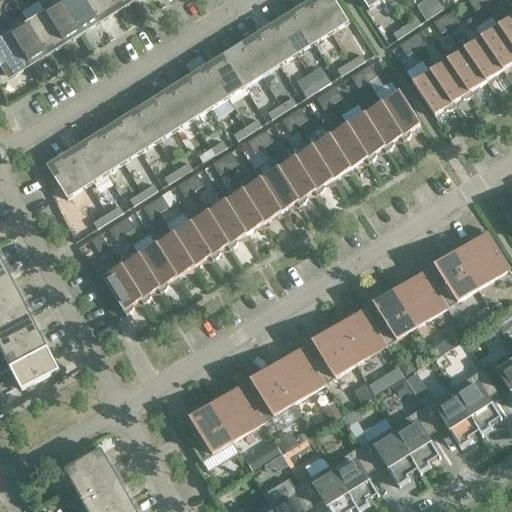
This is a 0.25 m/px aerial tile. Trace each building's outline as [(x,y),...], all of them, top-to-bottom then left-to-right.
[(99,23),(84,0),(65,0),(62,3),(81,34),(99,23)] [(116,13),(108,0),(84,0),(99,23),(116,13)] [(133,2),(132,0),(108,0),(116,13),(133,2)] [(333,0),(319,0),(312,5),(332,36),(349,25),(333,0)] [(385,0),(361,0),(369,11),(385,0)] [(452,0),(446,0),(439,5),(443,11),(455,3),(452,0)] [(485,7),(479,0),(471,0),(468,2),(475,13),(485,7)] [(81,34),(62,3),(44,13),(64,45),(81,34)] [(332,36),(312,5),(295,15),(314,47),(332,36)] [(443,11),(439,5),(427,13),(431,19),(443,11)] [(64,45),(44,13),(27,24),(47,56),(64,45)] [(460,24),(452,13),(443,19),(450,30),(460,24)] [(314,47),(295,15),(277,26),(297,58),(314,47)] [(450,30),(443,19),(434,25),(441,36),(450,30)] [(511,19),(499,28),(511,47),(511,19)] [(417,20),(405,28),(409,34),(421,26),(417,20)] [(47,56),(27,24),(10,35),(29,67),(47,56)] [(297,58),(277,26),(260,37),(280,69),(297,58)] [(409,34),(405,28),(393,36),(397,42),(409,34)] [(511,67),(511,47),(499,28),(482,40),(504,73),(511,67)] [(29,67),(10,35),(0,41),(0,68),(5,77),(10,74),(12,78),(29,67)] [(426,46),(419,35),(409,41),(417,53),(426,46)] [(280,69),(260,37),(243,48),(262,79),(280,69)] [(504,73),(482,40),(465,51),(487,84),(504,73)] [(417,53),(409,41),(400,48),(407,59),(417,53)] [(262,79),(243,48),(225,59),(245,90),(262,79)] [(487,84),(465,51),(448,63),(470,95),(471,95),(487,84)] [(361,57),(349,64),(353,71),(365,63),(361,57)] [(245,90),(225,59),(208,69),(228,101),(245,90)] [(470,95),(448,63),(431,74),(453,107),(454,106),(462,101),(463,102),(468,102),(470,101),(474,99),(471,95),(470,95)] [(353,71),(349,64),(337,72),(341,78),(353,71)] [(377,79),(370,67),(361,73),(368,85),(377,79)] [(228,101),(208,69),(191,80),(211,112),(228,101)] [(368,85),(361,73),(351,79),(358,91),(368,85)] [(453,107),(431,74),(414,86),(411,82),(410,82),(438,123),(439,122),(436,118),(445,112),(446,114),(451,114),(453,112),(457,110),(454,106),(453,107)] [(327,78),(315,86),(319,92),(331,85),(327,78)] [(211,112),(191,80),(173,91),(193,123),(211,112)] [(319,92),(315,86),(303,93),(307,100),(319,92)] [(343,100),(336,89),(326,95),(333,106),(343,100)] [(193,123),(173,91),(156,102),(176,134),(193,123)] [(423,132),(397,91),(396,91),(399,95),(381,106),(402,140),(401,141),(404,145),(407,142),(410,141),(411,137),(410,135),(420,129),(422,133),(423,132)] [(333,106),(326,95),(317,101),(324,112),(333,106)] [(292,100),(280,108),(284,114),(296,107),(292,100)] [(176,134),(156,102),(139,113),(159,144),(176,134)] [(402,140),(381,106),(364,117),(385,151),(384,151),(386,155),(390,153),(392,151),(394,147),(393,146),(401,141),(402,140)] [(284,114),(280,108),(268,115),(272,122),(284,114)] [(308,122),(301,111),(292,117),(299,128),(308,122)] [(159,144),(139,113),(122,124),(141,155),(159,144)] [(299,128),(292,117),(282,123),(289,134),(299,128)] [(385,151),(364,117),(347,128),(368,161),(366,162),(369,166),(373,164),(372,164),(375,162),(377,158),(375,157),(384,151),(385,151)] [(258,122),(245,129),(250,136),(262,128),(258,122)] [(141,155),(122,124),(104,134),(124,166),(141,155)] [(368,161),(347,128),(329,139),(350,172),(366,162),(368,161)] [(250,136),(245,129),(233,137),(238,143),(250,136)] [(274,144),(267,132),(257,139),(264,150),(274,144)] [(124,166),(104,134),(87,145),(107,177),(124,166)] [(264,150),(257,139),(247,145),(254,156),(264,150)] [(350,172),(329,139),(312,150),(333,183),(350,172)] [(223,143),(211,151),(215,158),(227,150),(223,143)] [(107,177),(87,145),(70,156),(90,188),(107,177)] [(333,183),(312,150),(295,160),(316,194),(315,195),(317,199),(321,196),(323,195),(325,191),(324,189),(333,183)] [(215,158),(211,151),(199,159),(203,165),(215,158)] [(239,166),(232,154),(222,160),(229,172),(239,166)] [(90,188),(70,156),(52,167),(54,171),(50,173),(68,201),(90,188)] [(229,172),(222,160),(213,166),(220,178),(229,172)] [(316,194),(295,160),(278,171),(298,205),(297,206),(300,210),(303,207),(306,205),(307,201),(306,200),(315,195),(316,194)] [(189,165),(176,173),(181,179),(193,172),(189,165)] [(298,205),(278,171),(260,182),(281,216),(297,206),(298,205)] [(181,179),(176,173),(164,180),(168,187),(181,179)] [(204,188),(197,176),(187,182),(194,194),(204,188)] [(194,194),(187,182),(178,188),(185,200),(194,194)] [(281,216),(260,182),(243,193),(264,227),(281,216)] [(154,187),(142,194),(146,201),(158,193),(154,187)] [(264,227),(243,193),(225,204),(246,238),(264,227)] [(146,201),(142,194),(130,202),(134,209),(146,201)] [(169,209),(162,198),(153,204),(160,215),(169,209)] [(160,215),(153,204),(143,210),(150,221),(160,215)] [(246,238),(225,204),(208,215),(229,248),(228,249),(230,253),(234,251),(236,249),(238,245),(237,243),(246,238)] [(119,208),(107,216),(111,223),(124,215),(119,208)] [(229,248),(208,215),(191,226),(211,259),(210,260),(213,264),(216,262),(219,260),(220,256),(219,254),(228,249),(229,248)] [(111,223),(107,216),(93,225),(98,231),(111,223)] [(135,231),(128,220),(118,226),(125,237),(135,231)] [(125,237),(118,226),(109,232),(116,243),(125,237)] [(211,259),(191,226),(173,237),(194,270),(210,260),(211,259)] [(474,244),(455,256),(478,292),(508,273),(511,276),(484,231),(470,239),(474,244)] [(108,248),(101,236),(91,243),(98,254),(108,248)] [(194,270),(173,237),(156,247),(177,281),(194,270)] [(177,281),(156,247),(139,258),(160,292),(158,292),(161,296),(165,294),(164,294),(167,292),(169,288),(167,287),(177,281)] [(478,292),(455,256),(437,267),(434,262),(422,269),(448,312),(449,312),(448,311),(478,292)] [(160,292),(139,258),(121,269),(142,302),(141,303),(144,307),(147,305),(150,303),(151,299),(150,298),(158,292),(160,292)] [(0,288),(12,282),(3,265),(0,267),(0,288)] [(142,302),(121,269),(104,280),(101,276),(127,318),(130,316),(132,314),(134,310),(133,308),(141,303),(142,302)] [(448,312),(422,269),(409,277),(413,282),(394,294),(417,330),(447,311),(448,313),(448,312)] [(0,310),(21,299),(12,282),(0,288),(0,310)] [(417,330),(394,294),(376,305),(373,300),(360,308),(387,351),(388,350),(387,349),(417,330)] [(0,331),(30,317),(21,299),(0,310),(0,331)] [(499,306),(491,311),(495,318),(503,313),(499,306)] [(387,351),(360,308),(348,315),(352,321),(333,332),(356,368),(386,350),(387,351)] [(38,334),(30,317),(0,331),(0,351),(1,353),(38,334)] [(468,323),(459,328),(465,338),(474,332),(468,323)] [(356,368),(333,332),(315,344),(311,338),(299,346),(326,389),(326,387),(356,368)] [(47,351),(38,334),(1,353),(9,370),(47,351)] [(437,341),(428,346),(436,358),(445,353),(437,341)] [(326,389),(299,346),(287,354),(290,359),(272,371),(294,407),(325,388),(325,389),(326,389)] [(59,374),(47,351),(9,370),(0,374),(0,398),(0,399),(19,390),(21,393),(25,391),(35,388),(35,386),(59,374)] [(511,353),(483,372),(497,394),(506,388),(511,397),(511,353)] [(412,366),(405,364),(400,367),(406,376),(415,370),(412,366)] [(398,370),(393,373),(392,380),(395,384),(404,378),(398,370)] [(294,407),(272,371),(253,382),(250,377),(238,384),(265,427),(264,425),(294,407)] [(497,394),(483,372),(453,391),(479,434),(482,439),(483,439),(483,438),(493,431),(490,427),(500,421),(501,422),(502,422),(488,400),(497,394)] [(417,374),(406,382),(411,390),(423,383),(417,374)] [(265,427),(238,384),(226,392),(229,397),(211,409),(233,445),(263,426),(264,428),(265,427)] [(366,385),(354,393),(362,406),(374,399),(366,385)] [(479,434),(453,391),(422,411),(436,433),(445,427),(461,451),(472,445),(469,440),(479,434)] [(336,408),(326,414),(332,423),(342,418),(336,408)] [(233,445),(211,409),(192,420),(189,415),(176,423),(204,468),(205,467),(203,464),(233,445)] [(363,420),(357,411),(345,419),(350,427),(363,420)] [(436,433),(422,411),(392,430),(418,472),(418,473),(421,478),(422,477),(421,476),(431,470),(429,466),(438,460),(439,461),(441,460),(427,438),(436,433)] [(418,472),(392,430),(361,449),(375,471),(384,465),(399,490),(411,483),(408,479),(418,473),(418,472)] [(277,444),(283,455),(298,445),(292,435),(277,444)] [(282,456),(274,443),(261,451),(269,464),(282,456)] [(375,471),(361,449),(330,468),(357,510),(356,511),(363,511),(370,508),(367,504),(377,498),(378,499),(379,499),(366,477),(375,471)] [(64,472),(74,490),(111,468),(101,451),(64,472)] [(121,485),(111,468),(74,490),(84,506),(121,485)] [(357,510),(330,468),(300,486),(313,509),(323,503),(328,511),(353,511),(356,511),(357,510)] [(112,511),(130,502),(121,485),(84,506),(87,511),(112,511)] [(308,511),(313,509),(300,486),(269,505),(273,511),(308,511)] [(136,511),(130,502),(112,511),(136,511)]
